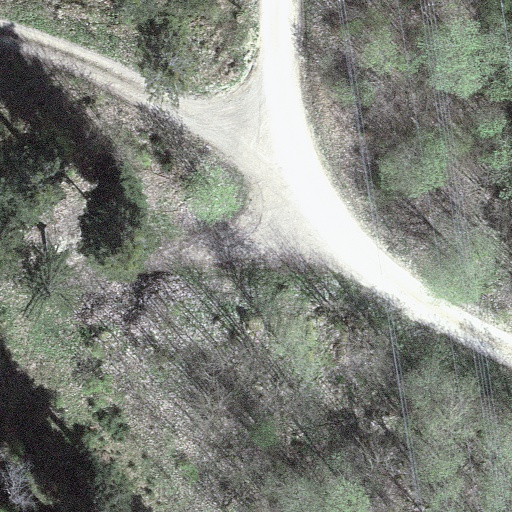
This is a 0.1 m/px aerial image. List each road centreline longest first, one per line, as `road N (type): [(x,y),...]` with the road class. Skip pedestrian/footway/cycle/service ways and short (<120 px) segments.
road 1 (track): [(511,357),(403,301),(355,257),(319,208),(293,145),(277,54),(278,0)]
road 2 (track): [(0,30),(293,145)]
